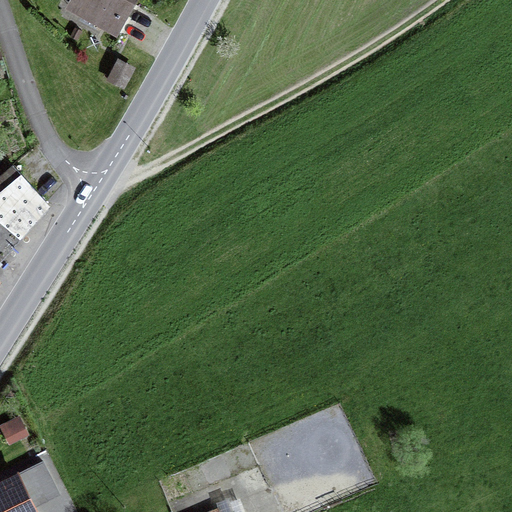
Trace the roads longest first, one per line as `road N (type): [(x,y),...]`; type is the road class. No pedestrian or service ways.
road 1 (tertiary): [(202,0),(0,340)]
road 2 (track): [(96,186),(155,165),(330,72),(442,0)]
